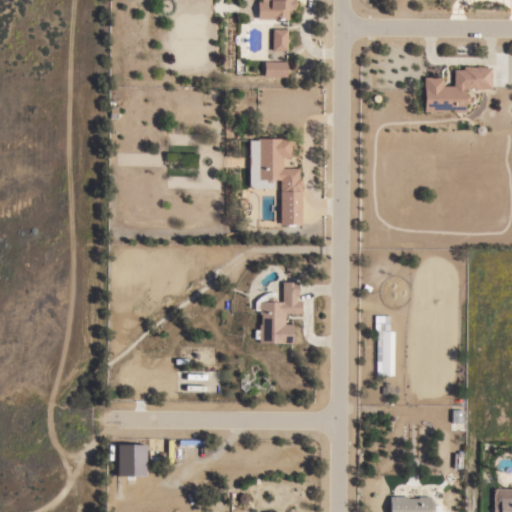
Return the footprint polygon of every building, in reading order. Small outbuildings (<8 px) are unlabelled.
[(256,1),(259,1),(259,0),(293,0),(294,1),(295,2),(295,4),(294,6),(292,7),(292,9),(287,9),(287,19),(278,19),(278,18),(272,18),(272,19),(255,19),(256,1)] [(271,28),(286,29),(285,50),(270,50),(271,28)] [(285,61),(285,77),(262,76),(262,61),(285,61)] [(477,88),(463,88),(463,95),(467,95),(467,103),(463,103),(463,112),(451,112),(451,110),(441,109),(441,111),(422,111),(422,86),(422,77),(441,77),(441,85),(451,85),(452,69),(461,69),(461,66),(470,66),(470,67),(477,67),(477,88)] [(247,140),(255,140),(255,138),(279,138),(279,137),(289,137),(289,157),(281,157),(281,168),(297,168),(297,177),(300,177),(299,224),(278,224),(278,179),(272,179),(272,188),(252,188),(247,185),(247,140)] [(274,292),(274,301),(280,301),(280,281),(296,281),(296,296),(295,296),(295,301),(299,301),(299,313),(283,313),(283,324),(290,324),(290,331),(291,331),(291,343),(257,342),(257,338),(252,338),(252,329),(257,329),(257,324),(258,324),(258,313),(257,313),(257,310),(252,310),(252,301),(258,296),(265,292),(274,292)] [(392,331),(388,331),(387,316),(373,316),(374,377),(392,376),(392,331)] [(511,488),(511,511),(491,511),(491,504),(492,504),(492,488),(511,488)] [(406,496),(406,498),(416,498),(416,496),(428,496),(428,504),(432,504),(432,505),(439,505),(439,511),(387,511),(387,496),(406,496)]
